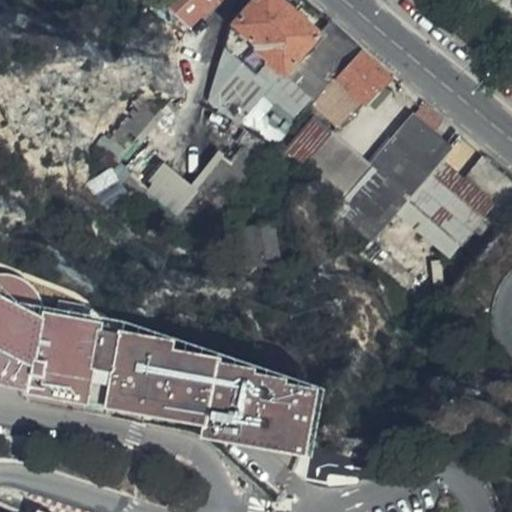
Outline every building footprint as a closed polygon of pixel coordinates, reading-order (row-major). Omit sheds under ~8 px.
[(161,0),(187,25),(212,0),(161,0)] [(253,49),(269,62),(284,75),(319,36),(316,34),(292,13),(277,0),(254,0),(232,24),(256,45),(253,49)] [(228,121),(236,128),(262,99),(248,86),(269,62),(253,49),(256,45),(232,24),(206,104),(228,121)] [(330,74),(355,45),(353,43),(329,24),(319,36),(284,75),(262,99),(289,123),(307,101),(330,74)] [(334,78),(363,101),(366,104),(387,78),(356,52),(334,78)] [(284,75),(269,62),(248,86),(262,99),(284,75)] [(341,129),(363,101),(334,78),(330,74),(307,101),(341,129)] [(61,168),(168,263),(239,182),(252,165),(232,147),(179,205),(111,145),(145,103),(130,89),(61,168)] [(441,116),(422,100),(368,165),(342,195),(335,204),(376,239),(439,163),(450,150),(431,134),(440,122),(441,116)] [(313,120),(288,150),(309,167),(334,137),(313,120)] [(334,137),(309,167),(342,195),(368,165),(334,137)] [(505,218),(511,210),(511,185),(480,158),(461,181),(505,218)] [(461,181),(439,163),(376,239),(442,295),(456,278),(505,218),(461,181)] [(88,364),(96,332),(96,330),(76,324),(80,308),(58,303),(53,318),(31,311),(32,308),(33,300),(33,294),(29,286),(25,281),(20,276),(12,274),(4,273),(0,274),(0,371),(25,386),(23,391),(79,404),(88,364)] [(116,338),(96,332),(88,364),(79,404),(100,409),(108,377),(116,338)] [(166,349),(116,338),(108,377),(100,409),(197,430),(195,443),(226,450),(292,465),(306,403),(277,395),(278,391),(245,384),(246,381),(211,372),(212,368),(199,366),(165,357),(166,349)]
